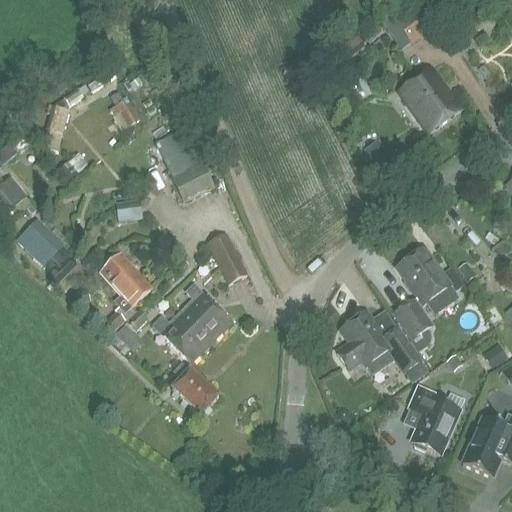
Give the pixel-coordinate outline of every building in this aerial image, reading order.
[(411,47),(441,25),(421,0),(408,0),(378,24),(401,53),(410,46),(411,47)] [(363,48),(355,38),(332,56),(339,66),(363,48)] [(428,136),(460,113),(430,72),(399,95),(428,136)] [(112,82),(107,75),(87,88),(92,95),(112,82)] [(77,90),(63,99),(60,102),(67,113),(84,102),(82,98),(77,90)] [(136,126),(123,104),(111,111),(114,117),(112,119),(118,129),(121,127),(124,132),(121,134),(124,140),(138,132),(135,126),(136,126)] [(55,134),(61,111),(51,109),(45,132),(55,134)] [(184,208),(214,193),(184,133),(164,143),(169,154),(171,153),(176,164),(165,169),(184,208)] [(50,153),(53,137),(43,135),(41,152),(50,153)] [(0,168),(0,169),(16,156),(8,147),(0,153),(0,168)] [(382,150),(367,161),(373,170),(388,159),(382,150)] [(56,174),(67,185),(86,168),(83,166),(82,167),(79,162),(80,161),(76,157),(68,165),(67,164),(56,174)] [(0,212),(4,217),(26,199),(10,179),(3,185),(0,181),(0,212)] [(117,225),(142,221),(139,202),(114,206),(117,225)] [(61,250),(61,249),(62,247),(47,232),(52,227),(45,220),(39,226),(36,223),(17,241),(31,255),(38,249),(50,261),(61,250)] [(247,278),(226,236),(206,247),(227,288),(247,278)] [(427,248),(399,267),(425,305),(453,286),(445,274),(427,248)] [(99,252),(89,261),(97,271),(108,261),(99,252)] [(114,305),(124,316),(149,293),(119,259),(101,276),(121,299),(114,305)] [(55,280),(64,290),(81,274),(71,264),(55,280)] [(457,270),(465,282),(473,276),(465,265),(457,270)] [(451,271),(445,274),(453,286),(450,289),(454,296),(464,289),(451,271)] [(192,303),(182,313),(215,341),(231,326),(200,295),(193,288),(185,296),(192,303)] [(397,313),(415,339),(434,326),(416,300),(397,313)] [(352,343),(339,352),(351,370),(365,361),(368,366),(391,350),(407,373),(423,362),(400,329),(387,338),(369,312),(343,330),(352,343)] [(134,334),(147,322),(139,313),(126,325),(134,334)] [(215,341),(182,313),(168,326),(161,318),(151,328),(189,367),(215,341)] [(108,339),(125,324),(115,314),(99,329),(108,339)] [(116,337),(124,346),(133,336),(125,328),(116,337)] [(497,348),(485,356),(494,369),(506,361),(497,348)] [(461,367),(455,358),(446,364),(452,374),(461,367)] [(430,372),(423,362),(407,373),(414,384),(430,372)] [(170,393),(199,419),(218,400),(188,373),(188,374),(181,367),(173,375),(180,382),(170,393)] [(426,452),(440,458),(459,415),(444,408),(448,396),(421,387),(406,424),(417,430),(410,445),(414,447),(413,450),(425,455),(426,452)] [(505,460),(511,462),(511,419),(507,417),(502,429),(483,420),(462,468),(491,481),(501,458),(505,457),(505,460)]
